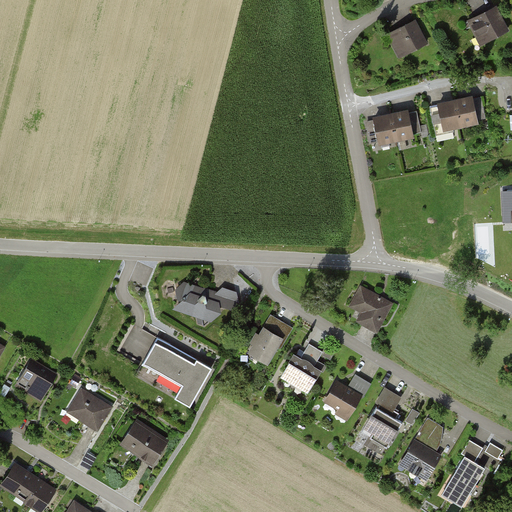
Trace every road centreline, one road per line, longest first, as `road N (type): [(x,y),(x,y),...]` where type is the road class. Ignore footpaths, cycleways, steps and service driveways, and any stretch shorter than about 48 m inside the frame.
road 1 (residential): [(511,436),(274,294),(267,258)]
road 2 (residential): [(267,258),(0,244)]
road 3 (residential): [(348,107),(373,262)]
road 4 (residential): [(135,511),(0,433)]
road 5 (residential): [(348,107),(460,79),(499,82)]
road 6 (residential): [(511,307),(457,282),(373,262)]
